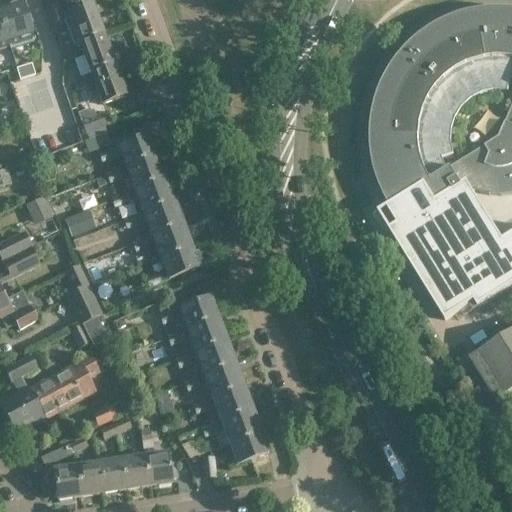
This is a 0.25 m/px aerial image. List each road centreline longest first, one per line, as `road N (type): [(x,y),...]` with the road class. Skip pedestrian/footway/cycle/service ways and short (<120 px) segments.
road 1 (residential): [(332,476),(311,446),(145,0)]
road 2 (secondary): [(314,0),(288,60),(272,138),(283,237),(300,275),(312,282)]
road 3 (secondary): [(312,282),(301,212),(302,118),(345,0)]
road 4 (secondary): [(425,511),(312,282)]
road 5 (residential): [(144,511),(304,489),(332,476)]
